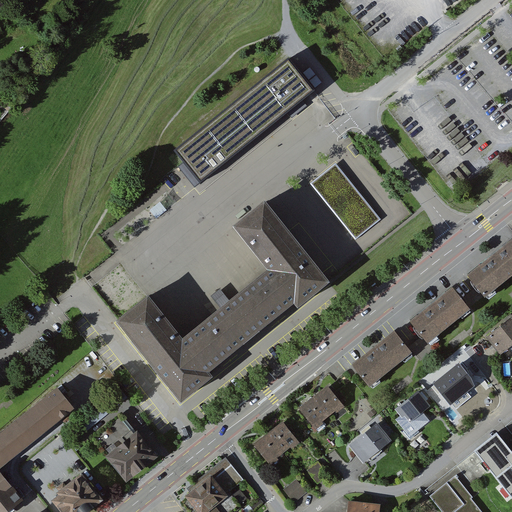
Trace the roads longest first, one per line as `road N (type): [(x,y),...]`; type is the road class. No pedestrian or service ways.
road 1 (tertiary): [(219,436),(511,201)]
road 2 (residential): [(312,511),(342,488),(399,491),(414,483),(511,405)]
road 3 (tertiary): [(125,511),(219,436)]
